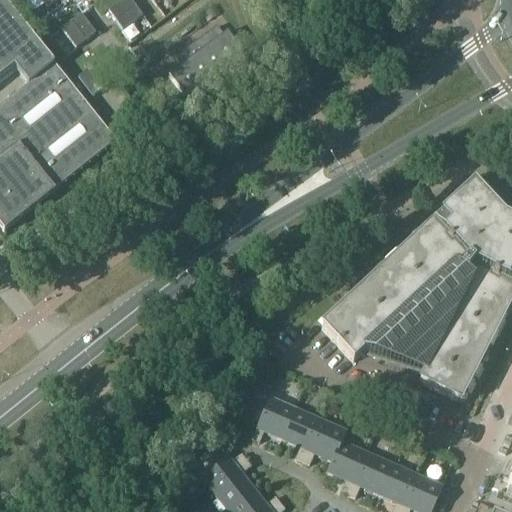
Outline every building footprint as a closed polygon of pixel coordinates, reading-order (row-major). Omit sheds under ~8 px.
[(53,65),(0,0),(0,80),(13,69),(27,86),(53,65)] [(40,0),(49,10),(59,2),(61,0),(40,0)] [(129,0),(125,0),(108,13),(115,22),(122,32),(142,18),(129,0)] [(81,16),(61,30),(76,50),(86,42),(96,35),(81,16)] [(181,68),(168,77),(187,103),(245,59),(227,34),(223,37),(216,28),(174,59),(181,68)] [(116,143),(53,65),(27,86),(28,87),(0,109),(0,230),(3,234),(56,193),(56,192),(116,143)] [(87,72),(77,80),(93,99),(94,98),(102,91),(87,72)] [(335,318),(321,331),(345,357),(353,364),(361,356),(382,356),(406,364),(423,376),(419,384),(420,384),(421,384),(456,402),(457,403),(458,401),(461,395),(464,396),(480,366),(477,364),(484,350),(487,351),(503,321),(500,319),(507,305),(510,307),(511,303),(511,231),(511,232),(500,226),(492,217),(494,215),(482,201),(479,204),(470,193),(420,239),(423,242),(411,253),(409,250),(396,262),(384,273),(386,276),(374,287),(372,284),(347,307),(349,310),(337,321),(335,318)] [(259,424),(251,442),(259,446),(263,435),(281,443),(295,412),(294,411),(298,401),(276,391),(272,402),(269,400),(262,417),(259,424)] [(295,412),(281,443),(299,451),(295,462),(302,465),(321,423),(295,412)] [(321,423),(302,465),(309,468),(314,457),(331,465),(332,465),(342,445),(347,435),(321,423)] [(331,465),(326,475),(345,484),(340,495),(348,498),(368,457),(342,445),(332,465),(331,465)] [(219,448),(192,469),(209,491),(245,463),(241,457),(231,464),(219,448)] [(368,457),(348,498),(354,501),(359,490),(378,498),(393,468),(368,457)] [(245,463),(209,491),(225,511),(228,511),(253,492),(241,476),(250,469),(245,463)] [(393,468),(378,498),(396,506),(393,511),(402,511),(418,479),(393,468)] [(418,479),(402,511),(432,511),(442,490),(418,479)] [(253,492),(228,511),(273,511),(280,507),(275,500),(265,508),(253,492)]
